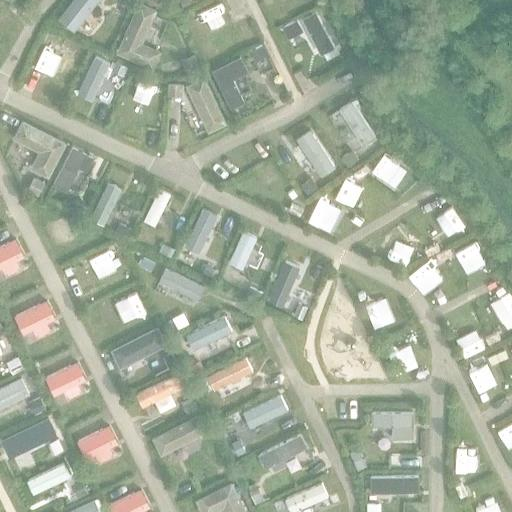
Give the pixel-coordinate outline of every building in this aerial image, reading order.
[(74,30),(97,0),(71,0),(58,17),(74,30)] [(191,29),(229,10),(224,0),(216,0),(185,16),(191,29)] [(116,52),(152,68),(160,50),(141,42),(156,9),(139,1),(116,52)] [(334,47),(315,11),(302,18),(320,54),(334,47)] [(288,39),(302,31),(296,19),(281,27),(288,39)] [(43,72),(59,40),(48,35),(32,67),(43,72)] [(212,70),(230,107),(244,101),(233,78),(247,70),(240,56),(212,70)] [(90,59),(75,88),(86,94),(100,64),(90,59)] [(185,85),(208,131),(226,123),(203,76),(185,85)] [(128,85),(111,125),(124,130),(141,91),(128,85)] [(21,119),(12,137),(39,151),(30,168),(48,177),(65,142),(21,119)] [(72,145),(52,184),(66,191),(79,166),(86,170),(93,156),(72,145)] [(107,181),(90,218),(103,224),(121,188),(107,181)] [(154,225),(170,193),(159,188),(143,219),(154,225)] [(201,209),(184,245),(195,250),(206,228),(210,230),(214,221),(210,219),(212,215),(201,209)] [(43,225),(61,233),(59,237),(68,241),(70,237),(76,240),(81,228),(48,213),(43,225)] [(243,231),(229,262),(242,268),(256,237),(243,231)] [(88,272),(121,257),(115,246),(83,261),(88,272)] [(283,259),(266,298),(279,304),(296,264),(283,259)] [(197,283),(165,268),(159,281),(191,295),(197,283)] [(135,286),(94,306),(101,319),(122,308),(126,316),(135,311),(131,304),(141,299),(135,286)] [(485,299),(454,314),(471,348),(501,333),(485,299)] [(194,344),(231,326),(224,313),(187,332),(194,344)] [(119,367),(166,344),(157,326),(110,349),(119,367)] [(245,356),(207,376),(214,389),(252,370),(245,356)] [(142,406),(184,385),(178,372),(136,393),(142,406)] [(0,405),(23,393),(17,382),(0,391),(0,405)] [(271,395),(228,417),(239,439),(248,434),(246,429),(257,423),(259,427),(268,423),(266,419),(280,412),(271,395)] [(161,454),(209,430),(200,412),(152,437),(161,454)] [(412,412),(371,412),(371,425),(392,425),(392,437),(412,437),(412,412)] [(11,452),(42,435),(36,424),(5,440),(11,452)] [(299,433),(258,454),(264,467),(271,464),(274,470),(286,464),(283,458),(306,446),(299,433)] [(33,493),(69,475),(62,462),(27,480),(33,493)] [(417,475),(370,476),(370,491),(418,490),(417,475)] [(212,511),(222,507),(224,511),(246,511),(231,481),(195,499),(201,511),(212,511)] [(281,511),(283,511),(312,499),(307,488),(277,502),(281,511)]
